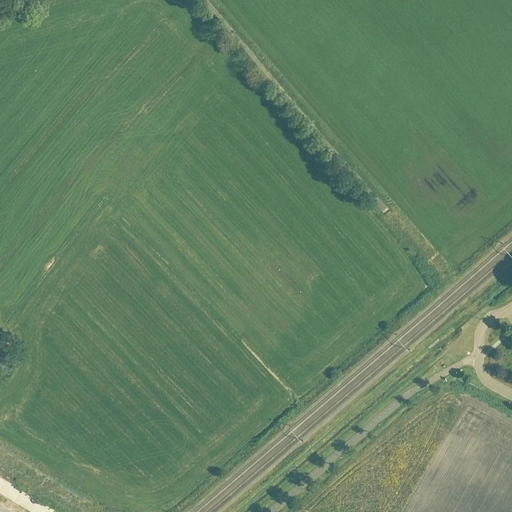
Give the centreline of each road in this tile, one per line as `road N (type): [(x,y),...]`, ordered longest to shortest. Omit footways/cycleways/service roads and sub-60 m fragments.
road 1 (unclassified): [(446,283),(203,0)]
road 2 (residential): [(511,398),(479,373),(481,327),(511,308)]
